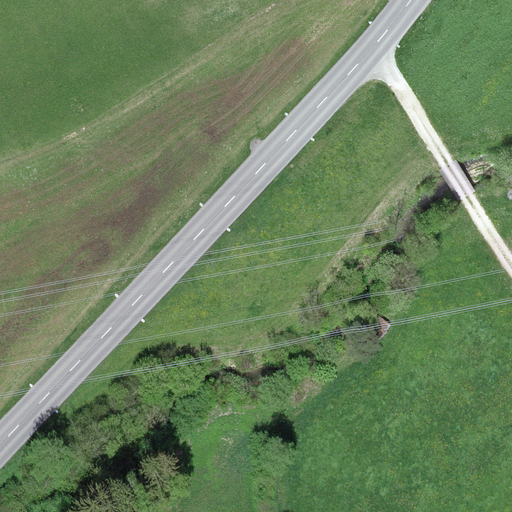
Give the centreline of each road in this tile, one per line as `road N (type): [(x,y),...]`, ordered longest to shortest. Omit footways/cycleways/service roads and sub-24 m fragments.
road 1 (tertiary): [(408,0),(0,445)]
road 2 (track): [(367,51),(511,267)]
